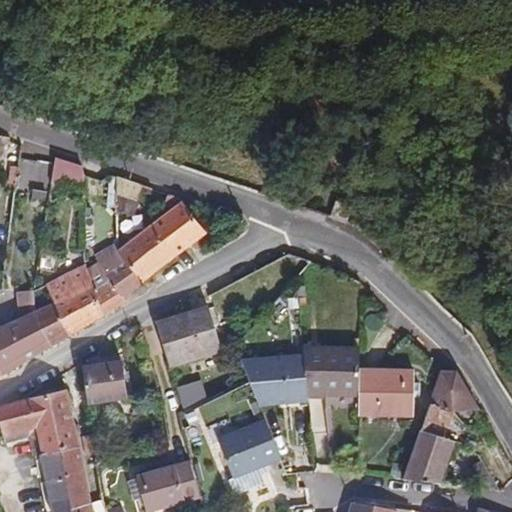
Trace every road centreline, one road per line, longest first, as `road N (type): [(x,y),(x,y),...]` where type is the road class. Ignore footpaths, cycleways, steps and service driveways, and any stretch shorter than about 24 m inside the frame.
road 1 (track): [(511,28),(198,60),(120,59),(0,31)]
road 2 (residential): [(0,392),(284,224)]
road 3 (residential): [(511,434),(464,364),(351,250),(284,224)]
road 4 (residential): [(284,224),(0,124)]
road 5 (residential): [(511,503),(432,491),(331,490)]
